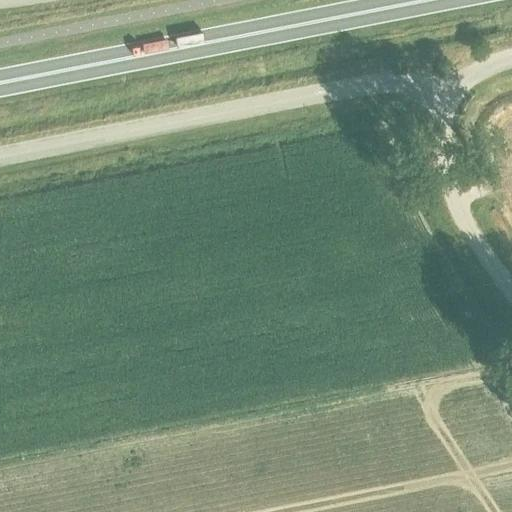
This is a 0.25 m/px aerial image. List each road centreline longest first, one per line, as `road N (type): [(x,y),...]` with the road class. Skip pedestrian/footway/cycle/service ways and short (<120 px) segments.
road 1 (unclassified): [(0,156),(380,81),(439,91)]
road 2 (trunk): [(0,81),(414,0)]
road 3 (unclassified): [(511,291),(452,190),(439,91)]
